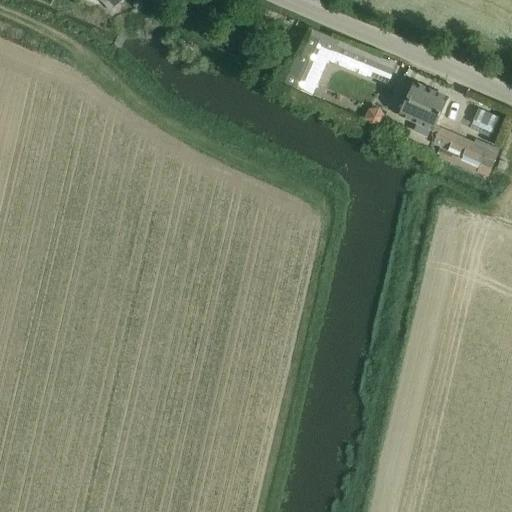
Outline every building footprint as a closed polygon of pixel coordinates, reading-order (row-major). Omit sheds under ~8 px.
[(100,0),(101,0),(111,12),(124,0),(100,0)] [(299,55),(286,84),(302,92),(302,91),(313,96),(333,52),(392,76),(397,66),(314,31),(301,57),(299,55)] [(280,75),(287,63),(271,54),(264,66),(280,75)] [(400,118),(433,133),(449,99),(415,84),(400,118)] [(370,110),(365,119),(371,128),(382,127),(386,117),(380,108),(370,110)] [(479,109),(470,130),(491,139),(500,118),(479,109)] [(441,156),(478,172),(490,178),(500,150),(490,145),(488,150),(441,130),(435,146),(444,150),(441,156)] [(498,168),(506,171),(509,164),(501,161),(498,168)]
